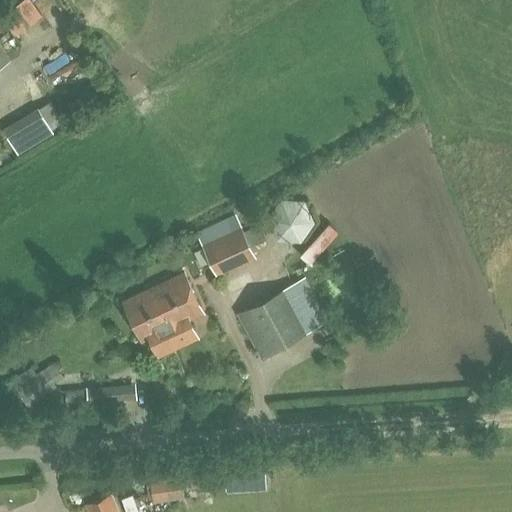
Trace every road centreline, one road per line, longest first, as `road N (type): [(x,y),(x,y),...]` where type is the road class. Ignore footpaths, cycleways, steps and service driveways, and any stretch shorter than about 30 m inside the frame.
road 1 (unclassified): [(0,456),(313,432)]
road 2 (track): [(313,432),(511,418)]
